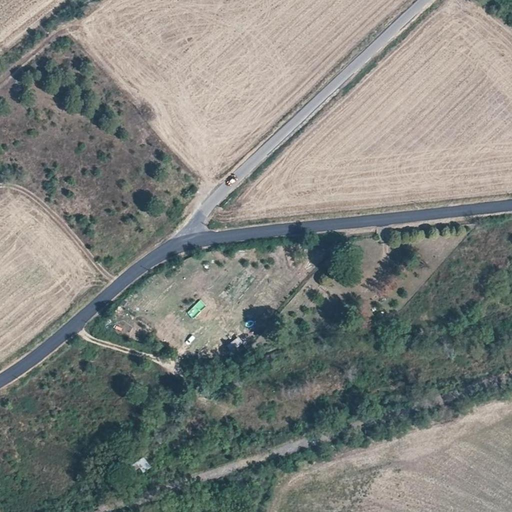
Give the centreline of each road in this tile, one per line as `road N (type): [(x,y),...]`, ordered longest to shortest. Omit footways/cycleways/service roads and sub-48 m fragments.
road 1 (tertiary): [(184,243),(222,192),(426,0)]
road 2 (tertiary): [(184,243),(511,205)]
road 3 (tertiary): [(0,380),(147,263),(184,243)]
